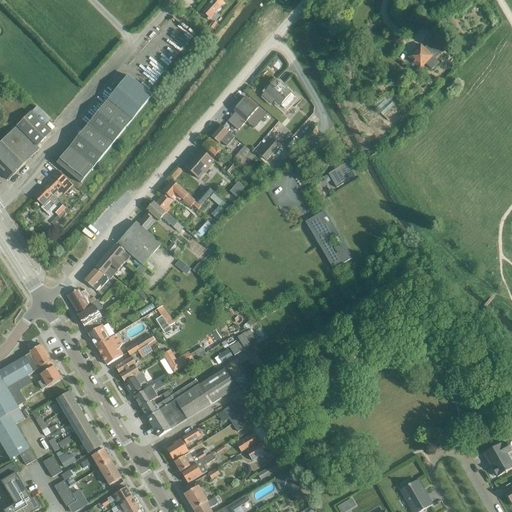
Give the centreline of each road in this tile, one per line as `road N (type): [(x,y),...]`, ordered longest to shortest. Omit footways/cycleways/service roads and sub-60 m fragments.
road 1 (residential): [(45,303),(307,0)]
road 2 (residential): [(170,0),(0,205)]
road 3 (residential): [(317,511),(243,394),(136,456)]
road 4 (tertiary): [(136,456),(45,303)]
road 5 (residential): [(454,511),(431,466),(446,452),(464,460),(493,511)]
